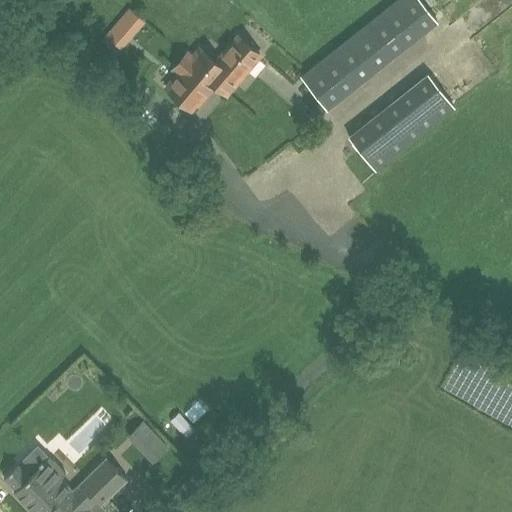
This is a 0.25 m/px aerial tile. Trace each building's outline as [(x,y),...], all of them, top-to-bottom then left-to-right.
[(327,109),(421,34),(438,21),(420,0),(396,0),(395,1),(301,76),(327,109)] [(260,56),(237,36),(215,62),(199,48),(192,56),(187,52),(173,69),(178,73),(165,87),(193,111),(215,84),(227,94),(260,56)] [(376,170),(455,106),(430,74),(350,138),(376,170)] [(144,419),(127,435),(153,461),(170,445),(144,419)] [(86,511),(91,509),(89,508),(96,502),(100,506),(127,480),(106,458),(73,490),(61,478),(66,473),(49,456),(30,476),(18,464),(3,478),(15,490),(13,492),(33,511),(86,511)]
